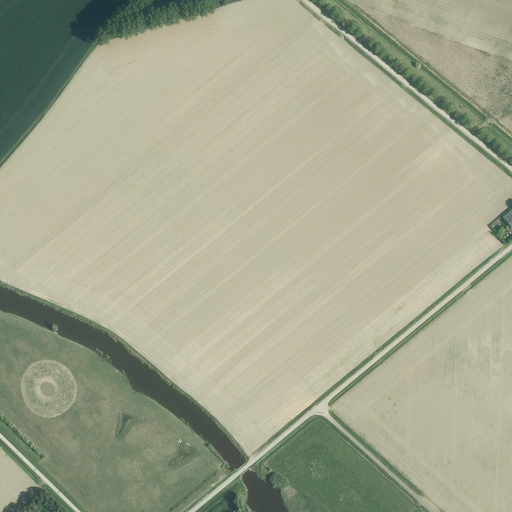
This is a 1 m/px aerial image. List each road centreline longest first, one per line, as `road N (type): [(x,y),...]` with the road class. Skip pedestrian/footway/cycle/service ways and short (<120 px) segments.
road 1 (unclassified): [(511,169),(304,0)]
road 2 (unclassified): [(318,407),(511,246)]
road 3 (unclassified): [(191,511),(318,407)]
road 4 (unclassified): [(432,511),(318,407)]
